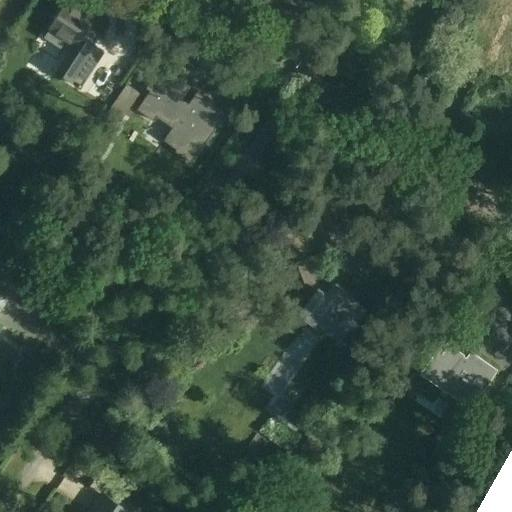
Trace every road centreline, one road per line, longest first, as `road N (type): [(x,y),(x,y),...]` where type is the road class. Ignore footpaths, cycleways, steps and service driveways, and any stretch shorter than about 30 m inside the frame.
road 1 (residential): [(5,511),(317,76)]
road 2 (residential): [(511,212),(317,76)]
road 3 (residential): [(317,76),(208,0)]
